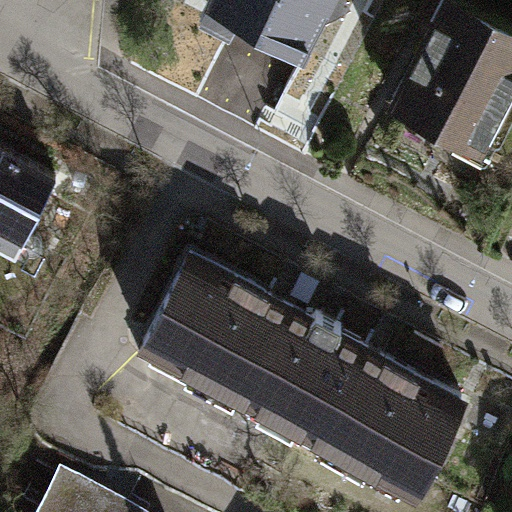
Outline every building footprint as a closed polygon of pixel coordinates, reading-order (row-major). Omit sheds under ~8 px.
[(212,0),(205,17),(305,67),(337,0),(212,0)] [(430,22),(391,97),(476,141),(511,73),(511,25),(462,0),(438,0),(428,20),(430,22)] [(63,179),(0,145),(0,230),(28,245),(63,179)] [(285,300),(189,251),(138,350),(233,399),(285,300)] [(309,313),(285,300),(233,399),(310,439),(316,428),(362,340),(335,326),(339,319),(313,306),(309,313)] [(460,391),(362,340),(316,428),(414,479),(460,391)] [(146,511),(61,466),(36,511),(146,511)]
